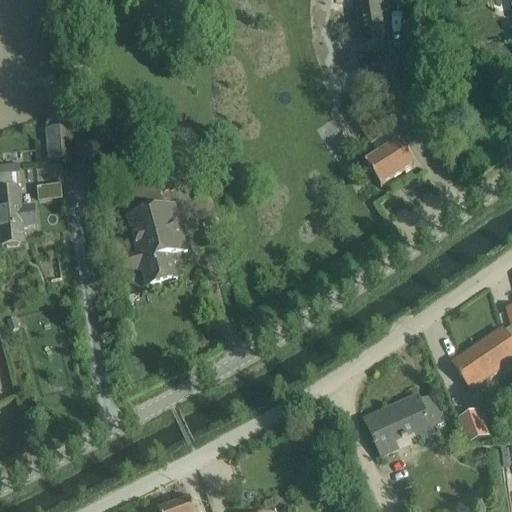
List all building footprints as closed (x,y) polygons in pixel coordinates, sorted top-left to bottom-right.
[(383,0),(354,0),(362,49),(390,45),(383,0)] [(367,84),(361,64),(349,68),(356,88),(367,84)] [(372,104),(351,118),(371,148),(371,147),(378,158),(366,166),(370,173),(381,190),(415,168),(404,152),(399,145),(404,142),(394,126),(384,110),(378,114),(372,104)] [(49,165),(76,163),(74,129),(46,131),(49,165)] [(17,155),(0,159),(0,188),(20,187),(17,155)] [(188,253),(182,234),(175,207),(164,210),(156,182),(130,189),(138,217),(128,220),(137,253),(116,259),(120,276),(142,270),(147,289),(178,281),(171,257),(188,253)] [(51,189),(52,200),(62,200),(61,188),(51,189)] [(35,228),(33,209),(20,210),(19,193),(0,195),(0,227),(2,247),(24,245),(22,229),(35,228)] [(66,231),(65,220),(41,222),(39,223),(41,234),(66,231)] [(511,309),(507,311),(511,330),(511,338),(508,341),(502,331),(490,340),(492,343),(480,351),(478,348),(453,365),(461,377),(459,377),(462,381),(463,380),(471,391),(511,362),(511,309)] [(16,319),(7,322),(10,333),(20,330),(16,319)] [(445,424),(441,417),(433,398),(420,404),(418,399),(388,413),(390,418),(368,428),(366,422),(365,423),(374,443),(373,444),(376,451),(377,450),(381,459),(433,436),(431,431),(445,424)] [(480,412),(458,420),(468,447),(490,438),(480,412)] [(482,488),(473,503),(486,509),(494,496),(482,488)] [(194,511),(190,500),(159,511),(158,511),(194,511)]
